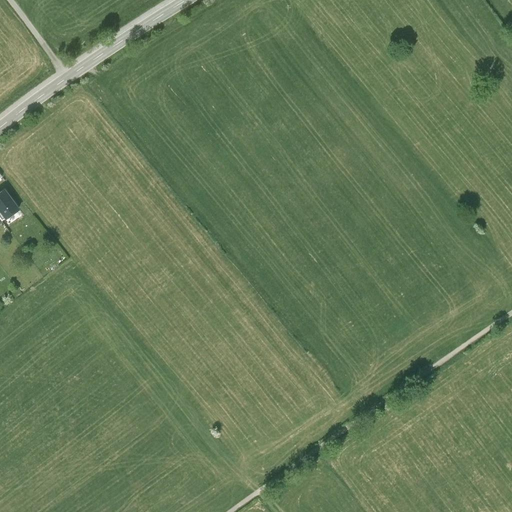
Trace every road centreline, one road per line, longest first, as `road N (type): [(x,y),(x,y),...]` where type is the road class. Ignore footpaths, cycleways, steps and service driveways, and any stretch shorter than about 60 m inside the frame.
road 1 (track): [(235,511),(511,317)]
road 2 (tertiary): [(186,0),(0,126)]
